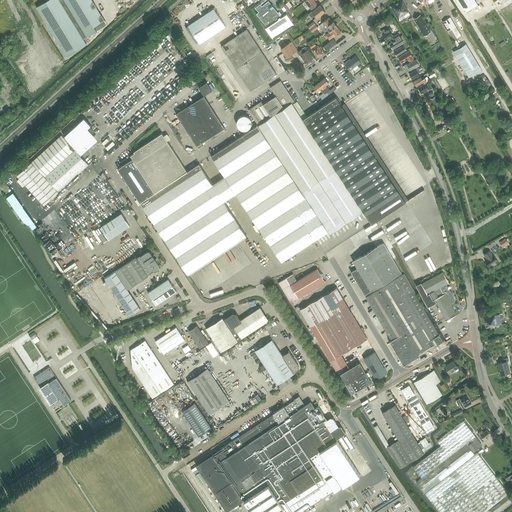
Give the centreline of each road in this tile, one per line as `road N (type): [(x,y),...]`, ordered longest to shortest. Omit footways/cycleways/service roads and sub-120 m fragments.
road 1 (tertiary): [(475,342),(447,196),(362,34)]
road 2 (unclassified): [(197,304),(110,162),(198,76)]
road 3 (unknown): [(326,60),(347,87),(367,80),(422,179),(416,203),(386,224)]
road 4 (unclassified): [(316,371),(265,294),(197,304)]
road 5 (unclassified): [(185,457),(316,371)]
road 6 (unclassified): [(403,376),(333,259)]
road 7 (track): [(442,0),(511,117)]
road 8 (unknown): [(262,293),(263,275),(366,221)]
